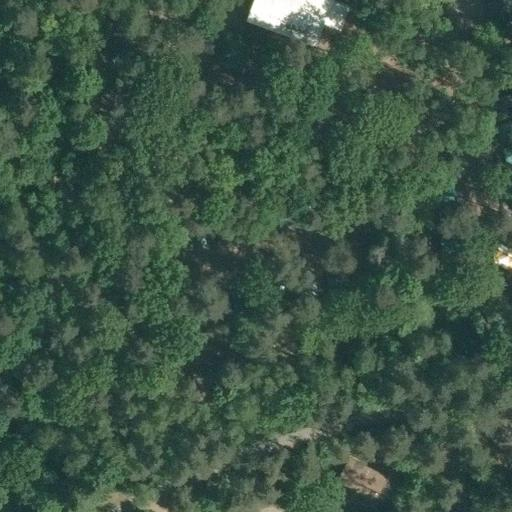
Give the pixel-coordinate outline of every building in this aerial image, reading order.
[(253,0),(246,20),(316,46),(325,23),(341,28),(349,5),(336,0),(253,0)] [(511,0),(486,0),(488,20),(511,18),(511,0)] [(507,106),(511,104),(511,92),(499,96),(502,107),(507,106)] [(511,417),(503,408),(483,429),(511,458),(511,417)] [(350,455),(336,481),(374,501),(387,475),(350,455)]
